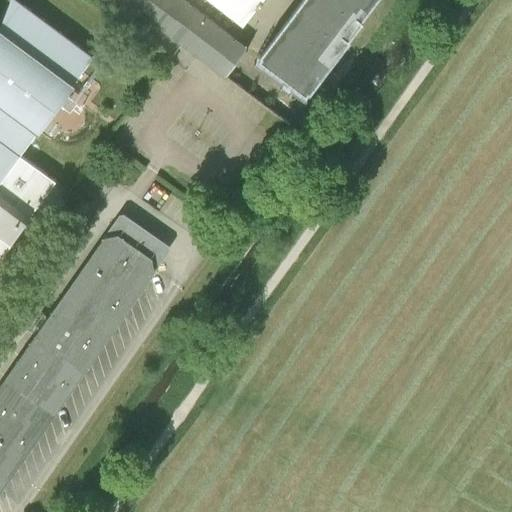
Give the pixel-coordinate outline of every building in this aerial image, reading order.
[(0,181),(20,154),(92,59),(14,0),(10,0),(1,29),(0,28),(0,181)] [(180,0),(126,0),(181,42),(290,126),(311,100),(260,61),(180,0)] [(210,0),(244,26),(263,0),(210,0)] [(307,0),(260,61),(311,100),(387,0),(307,0)] [(0,255),(56,180),(20,154),(0,181),(0,255)] [(0,492),(154,272),(153,267),(158,266),(169,250),(168,245),(123,213),(118,214),(107,230),(108,235),(103,236),(51,311),(0,384),(0,492)]
